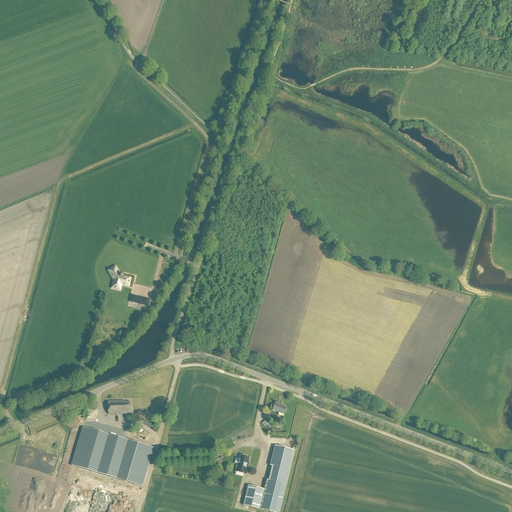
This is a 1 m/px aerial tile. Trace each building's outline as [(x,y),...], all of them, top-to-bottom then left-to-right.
[(120,274),(115,267),(108,271),(114,281),(112,288),(120,290),(121,285),(128,287),(130,279),(123,277),(123,276),(123,275),(122,275),(122,274),(121,274),(120,274)] [(140,305),(142,299),(131,296),(130,302),(140,305)] [(142,299),(140,305),(148,307),(150,300),(142,298),(142,299)] [(126,414),(126,413),(130,413),(130,402),(124,402),(124,401),(108,401),(108,414),(126,414)] [(272,410),(284,415),(286,407),(275,403),(272,410)] [(271,429),(266,421),(262,423),(268,431),(271,429)] [(142,487),(154,449),(83,428),(71,466),(142,487)] [(248,486),(243,506),(268,511),(279,511),(294,451),(275,446),(270,466),(272,467),(269,481),(267,480),(264,490),(248,486)] [(246,475),(248,465),(247,465),(249,458),(240,456),(238,465),(237,464),(235,472),(246,475)]
